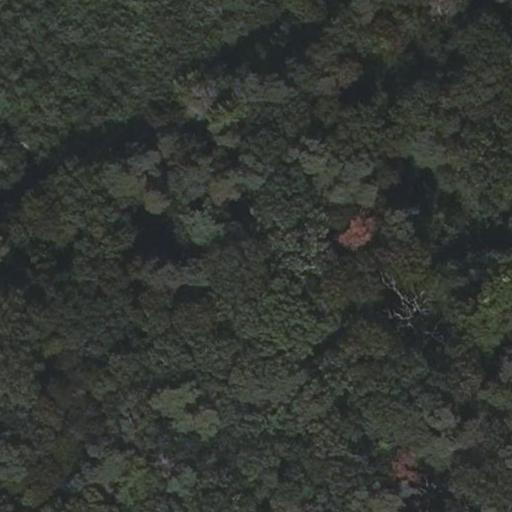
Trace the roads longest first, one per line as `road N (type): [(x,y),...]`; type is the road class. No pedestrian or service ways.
road 1 (track): [(0,118),(278,511)]
road 2 (track): [(243,511),(511,250)]
